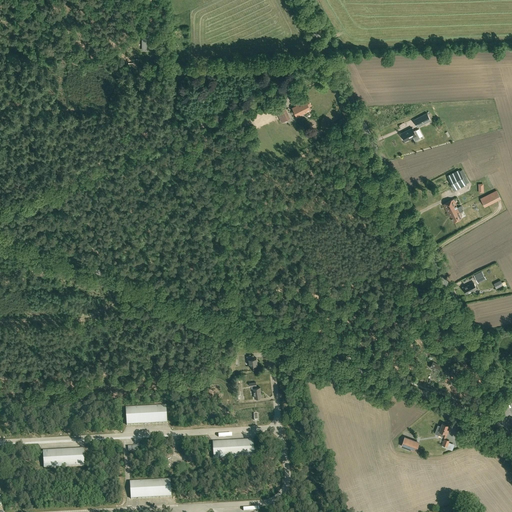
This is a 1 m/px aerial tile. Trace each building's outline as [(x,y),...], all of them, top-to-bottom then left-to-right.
[(310,110),(309,107),(311,105),(308,99),(296,105),(296,106),(292,108),(296,116),(310,110)] [(281,122),(289,119),(284,109),(277,112),(281,122)] [(417,127),(431,120),(427,113),(413,119),(417,127)] [(412,127),(402,133),(401,133),(405,140),(408,138),(409,139),(413,137),(415,140),(420,138),(416,130),(414,131),(412,127)] [(466,184),(459,170),(447,176),(455,191),(466,184)] [(458,192),(461,197),(469,193),(466,188),(458,192)] [(494,194),(482,199),(486,206),(502,199),(498,191),(494,193),(494,194)] [(453,199),(444,204),(450,216),(451,216),(454,222),(462,218),(458,212),(459,212),(453,199)] [(501,280),(493,284),(496,288),(503,285),(501,280)] [(473,291),(475,289),(477,289),(473,282),(469,284),(469,285),(463,288),(466,294),(472,290),(473,291)] [(249,366),(257,365),(256,358),(254,358),(253,356),(246,357),(247,361),(249,361),(249,366)] [(441,366),(433,362),(432,364),(431,364),(429,367),(437,372),(441,366)] [(256,382),(249,383),(250,386),(251,386),(252,389),(253,388),(254,398),(261,397),(260,387),(256,388),(256,382)] [(126,408),(126,426),(167,423),(166,406),(126,408)] [(448,425),(442,423),(441,426),(438,425),(435,433),(445,437),(448,429),(447,428),(448,425)] [(416,450),(419,440),(405,435),(402,444),(416,450)] [(253,440),(213,442),(213,460),(254,457),(253,440)] [(83,449),(43,451),(44,468),(84,467),(83,449)] [(131,499),(171,497),(171,480),(130,482),(131,499)]
